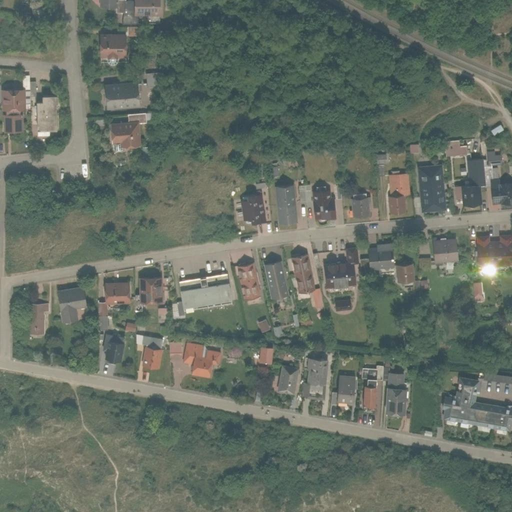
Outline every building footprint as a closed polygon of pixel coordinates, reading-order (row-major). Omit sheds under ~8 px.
[(114,0),(85,0),(85,2),(96,2),(95,17),(114,18),(114,0)] [(160,0),(138,0),(138,17),(161,16),(160,0)] [(128,35),(100,36),(101,61),(128,60),(128,35)] [(142,85),(105,87),(107,113),(144,111),(142,85)] [(29,91),(5,91),(6,133),(26,133),(25,111),(29,111),(29,91)] [(57,96),(42,96),(42,103),(36,103),(37,136),(58,135),(57,96)] [(141,124),(112,126),(114,150),(143,148),(141,124)] [(497,133),(505,128),(503,124),(494,129),(497,133)] [(459,141),(445,142),(446,157),(468,155),(468,146),(459,146),(459,141)] [(485,152),(485,159),(486,166),(491,165),(491,166),(500,166),(499,154),(494,155),(494,151),(485,152)] [(379,162),(388,162),(388,154),(379,154),(379,162)] [(468,184),(456,185),(458,206),(480,204),(479,185),(486,184),(485,180),(498,179),(497,168),(491,168),(491,166),(491,165),(486,166),(485,159),(466,161),(468,184)] [(270,165),(271,175),(280,174),(279,165),(270,165)] [(441,167),(419,169),(423,213),(445,211),(441,167)] [(391,176),(393,196),(408,195),(413,194),(411,174),(391,176)] [(502,187),(491,188),(493,203),(501,202),(502,203),(511,202),(511,182),(501,183),(502,187)] [(312,183),(300,184),(301,200),(313,199),(312,183)] [(281,224),(301,223),(298,186),(278,187),(281,224)] [(315,220),(336,218),(334,197),(330,198),(330,189),(313,190),(313,199),(315,220)] [(265,193),(244,196),(245,201),(240,202),(243,220),(247,219),(248,224),(269,221),(265,193)] [(408,195),(393,196),(394,214),(410,212),(408,195)] [(372,196),(351,198),(353,216),(371,215),(370,204),(373,204),(372,196)] [(489,237),(477,238),(479,268),(511,267),(511,263),(511,236),(500,237),(500,244),(489,245),(489,237)] [(457,238),(432,240),(434,263),(459,260),(457,238)] [(393,246),(368,248),(369,267),(394,266),(393,246)] [(309,253),(291,257),(298,291),(316,288),(309,253)] [(429,258),(419,258),(419,270),(429,270),(429,258)] [(281,261),(264,264),(271,299),(289,295),(281,261)] [(254,262),(237,266),(244,299),(261,295),(254,262)] [(354,263),(326,266),(328,285),(356,282),(354,263)] [(412,282),(411,264),(397,265),(399,283),(412,282)] [(229,273),(180,281),(184,305),(184,309),(191,308),(231,301),(228,282),(230,281),(229,273)] [(142,302),(162,302),(161,277),(138,277),(139,295),(139,302),(142,302)] [(484,301),(484,281),(475,281),(475,301),(484,301)] [(122,303),(132,303),(132,283),(106,283),(106,302),(111,302),(111,308),(122,308),(122,303)] [(79,320),(77,308),(87,307),(85,286),(59,290),(61,310),(63,322),(79,320)] [(353,308),(353,299),(337,300),(338,309),(353,308)] [(107,303),(98,303),(99,329),(108,329),(107,303)] [(184,309),(184,305),(177,306),(178,318),(192,316),(191,308),(184,309)] [(29,336),(43,336),(43,324),(45,322),(45,318),(43,317),(43,315),(49,315),(49,307),(29,307),(29,336)] [(125,331),(135,333),(136,325),(127,323),(125,331)] [(305,324),(296,329),(300,337),(309,333),(305,324)] [(262,328),(253,331),(257,341),(266,337),(262,328)] [(106,359),(122,363),(126,344),(125,344),(126,338),(106,334),(103,351),(105,351),(107,352),(106,359)] [(144,349),(161,352),(163,340),(141,336),(139,344),(145,345),(144,349)] [(170,355),(182,354),(181,343),(169,343),(170,355)] [(191,376),(209,378),(211,366),(218,367),(221,352),(207,350),(207,347),(187,343),(184,363),(193,364),(191,376)] [(272,364),(273,349),(261,348),(260,363),(272,364)] [(141,366),(159,369),(162,352),(161,352),(144,349),(141,366)] [(305,381),(303,399),(323,401),(328,360),(309,358),(306,381),(305,381)] [(278,390),(296,393),(300,368),(282,365),(278,390)] [(364,384),(373,385),(374,379),(382,380),(383,367),(377,366),(377,369),(362,367),(361,378),(364,378),(364,384)] [(389,372),(389,386),(406,387),(407,373),(389,372)] [(486,378),(511,381),(511,375),(486,372),(486,378)] [(337,402),(354,404),(357,377),(339,375),(338,392),(337,402)] [(511,407),(477,401),(481,380),(460,377),(456,398),(445,396),(443,409),(446,409),(444,418),(511,430),(511,425),(511,407)] [(375,386),(365,385),(364,406),(375,406),(375,386)] [(406,387),(389,386),(387,386),(385,413),(405,415),(407,388),(406,387)]
